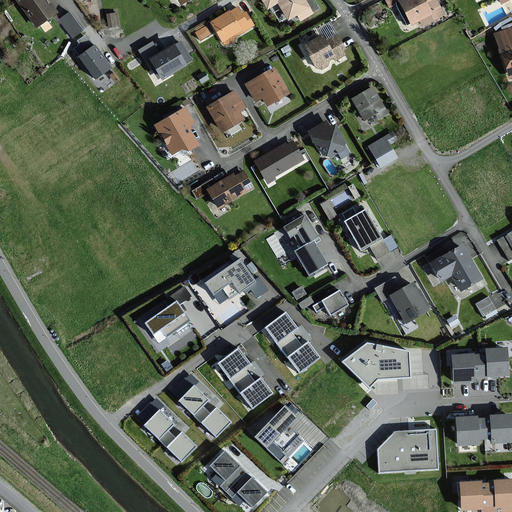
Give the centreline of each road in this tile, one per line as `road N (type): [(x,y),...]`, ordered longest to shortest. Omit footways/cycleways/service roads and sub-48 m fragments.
road 1 (residential): [(380,71),(510,293)]
road 2 (residential): [(290,511),(390,412),(442,402)]
road 3 (unclassified): [(106,425),(0,264)]
road 4 (residential): [(220,163),(380,71)]
road 5 (residential): [(106,425),(238,332)]
road 6 (unclassified): [(193,511),(106,425)]
